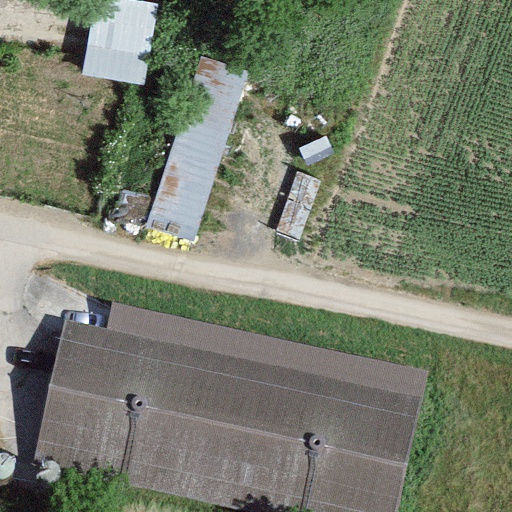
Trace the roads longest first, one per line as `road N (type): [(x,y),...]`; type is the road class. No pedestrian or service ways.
road 1 (track): [(0,209),(511,315)]
road 2 (track): [(391,0),(367,42),(319,273)]
road 3 (track): [(59,459),(19,370),(0,257)]
